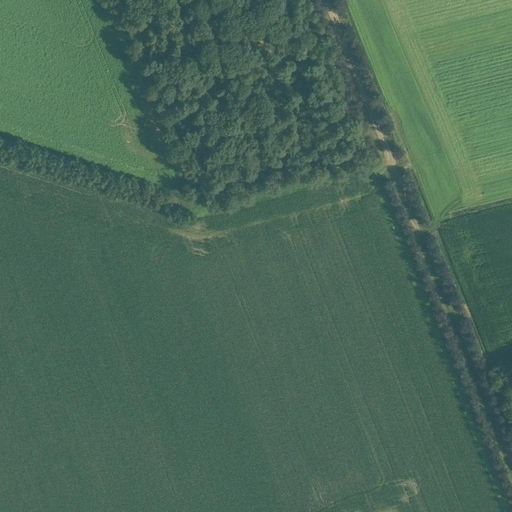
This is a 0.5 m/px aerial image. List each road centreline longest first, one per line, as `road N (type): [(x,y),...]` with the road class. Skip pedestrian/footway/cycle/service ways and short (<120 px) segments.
road 1 (track): [(511,470),(323,0)]
road 2 (track): [(0,159),(194,223),(393,166)]
